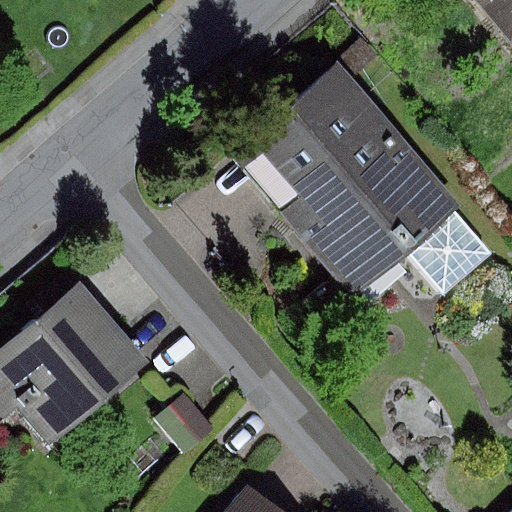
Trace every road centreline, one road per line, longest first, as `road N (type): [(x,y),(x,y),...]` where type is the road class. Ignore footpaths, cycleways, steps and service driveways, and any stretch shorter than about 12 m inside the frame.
road 1 (residential): [(382,511),(85,161)]
road 2 (residential): [(85,161),(260,0)]
